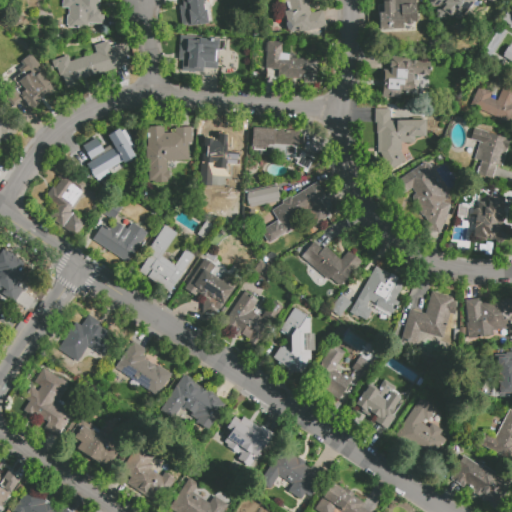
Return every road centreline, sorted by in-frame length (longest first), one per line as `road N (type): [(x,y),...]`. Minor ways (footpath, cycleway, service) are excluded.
road 1 (residential): [(444,511),(78,267)]
road 2 (residential): [(344,111),(129,99),(53,137),(0,208)]
road 3 (residential): [(511,272),(477,275),(426,264),(385,238),(361,207),(343,144),(350,0)]
road 4 (tertiary): [(78,267),(0,388)]
road 5 (residential): [(115,511),(0,433)]
